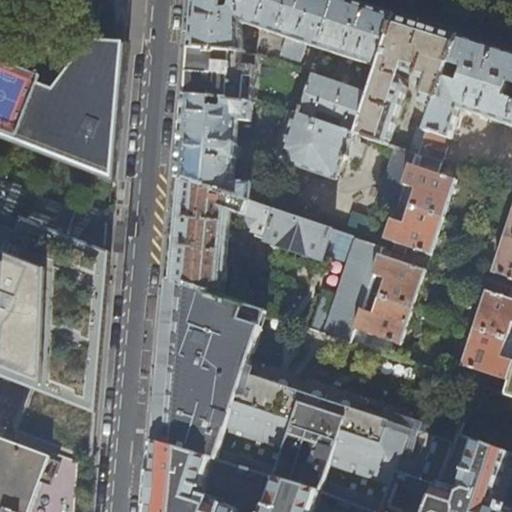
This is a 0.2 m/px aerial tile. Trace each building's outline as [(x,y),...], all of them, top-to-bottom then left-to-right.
[(260,30),(270,0),(195,0),(195,6),(191,48),(193,48),(240,52),(242,24),(260,30)] [(270,0),(260,30),(286,38),(281,55),(301,62),(306,45),(323,50),(339,0),(270,0)] [(377,9),(349,0),(339,0),(323,50),(348,58),(347,62),(352,64),(353,60),(382,70),(400,16),(377,9)] [(435,28),(400,16),(382,70),(373,96),(360,136),(390,146),(408,89),(404,80),(407,73),(415,76),(413,83),(414,87),(425,91),(425,93),(425,94),(422,104),(437,109),(448,79),(452,65),(461,37),(435,28)] [(511,53),(461,37),(452,65),(466,70),(462,83),(448,79),(437,109),(429,133),(422,157),(416,155),(387,240),(433,255),(458,182),(439,174),(451,138),(453,139),(462,110),(511,126),(511,53)] [(0,136),(115,181),(118,138),(124,66),(126,44),(99,41),(97,42),(64,81),(0,59),(0,136)] [(240,52),(193,48),(193,49),(191,69),(189,95),(188,96),(230,101),(230,102),(252,104),(252,97),(256,54),(240,52)] [(314,76),(302,113),(301,115),(315,120),(319,111),(345,120),(341,129),(353,133),(360,136),(373,96),(314,76)] [(254,104),(252,104),(230,102),(230,101),(188,96),(187,96),(185,118),(181,160),(180,178),(249,202),(253,203),(254,185),(253,184),(234,183),(236,162),(238,161),(241,161),(242,148),(239,147),(237,146),(239,121),(252,122),(254,104)] [(341,129),(315,120),(301,115),(302,113),(297,112),(283,150),(278,152),(276,157),(279,164),(286,166),(290,164),(338,180),(353,133),(341,129)] [(410,153),(416,155),(422,157),(429,133),(418,129),(410,153)] [(174,238),(171,281),(224,299),(232,211),(244,215),(249,202),(180,178),(177,210),(175,235),(174,238)] [(253,203),(249,202),(244,215),(252,218),(251,222),(255,229),(258,230),(256,236),(267,240),(272,242),(271,244),(272,247),(279,250),(282,248),(283,246),(316,257),(324,260),(334,231),(253,203)] [(511,223),(496,273),(511,278),(511,223)] [(0,368),(33,381),(15,435),(93,462),(109,286),(12,250),(16,241),(0,234),(0,368)] [(358,329),(382,255),(384,249),(358,239),(338,296),(325,291),(313,329),(353,342),(358,329)] [(428,270),(382,255),(358,329),(403,344),(428,270)] [(224,299),(171,281),(169,301),(164,353),(161,392),(160,400),(156,442),(216,462),(276,481),(322,496),(371,511),(429,511),(440,485),(456,442),(246,375),(266,313),(224,299)] [(511,370),(511,299),(489,292),(464,366),(509,380),(511,370)] [(511,511),(492,506),(509,454),(475,441),(465,471),(472,474),(467,489),(461,492),(440,485),(429,511),(317,511),(322,496),(276,481),(266,511),(239,511),(241,508),(212,499),(210,504),(203,502),(216,462),(156,442),(151,497),(149,511),(511,511)] [(0,511),(74,511),(79,462),(54,453),(51,462),(0,443),(0,511)]
